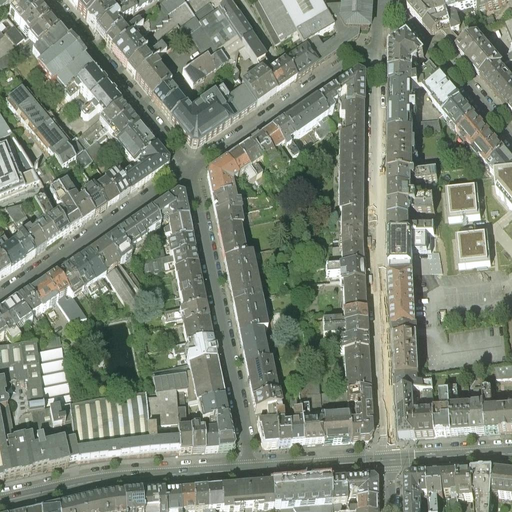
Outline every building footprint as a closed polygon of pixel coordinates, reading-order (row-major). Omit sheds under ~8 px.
[(24,0),(0,0),(0,11),(4,17),(10,12),(24,0)] [(40,8),(33,0),(24,0),(10,12),(20,24),(30,15),(40,8)] [(70,0),(76,9),(86,1),(87,0),(70,0)] [(101,0),(87,0),(86,1),(76,9),(86,20),(96,12),(104,6),(100,1),(101,0)] [(123,0),(109,11),(104,6),(96,12),(86,20),(95,31),(104,24),(115,14),(136,3),(133,0),(123,0)] [(140,0),(136,3),(115,14),(104,24),(95,31),(105,42),(113,35),(121,28),(117,21),(137,11),(141,17),(156,7),(160,4),(167,0),(140,0)] [(167,0),(160,4),(169,15),(185,3),(183,0),(167,0)] [(324,9),(319,0),(261,0),(253,4),(275,47),(298,34),(306,48),(334,30),(324,9)] [(339,0),(340,8),(324,9),(334,30),(306,48),(318,67),(339,54),(359,40),(359,37),(358,34),(369,35),(371,0),(339,0)] [(450,26),(441,0),(430,0),(409,7),(408,9),(408,11),(431,38),(440,31),(450,26)] [(453,14),(459,12),(455,0),(441,0),(450,26),(452,33),(460,30),(456,17),(453,16),(453,14)] [(475,0),(455,0),(459,12),(460,13),(478,8),(475,0)] [(475,0),(478,8),(479,13),(507,5),(506,1),(509,0),(475,0)] [(265,60),(230,3),(199,23),(202,28),(189,37),(205,60),(183,74),(193,90),(228,67),(233,81),(235,84),(239,82),(239,74),(235,69),(238,53),(245,49),(257,66),(265,60)] [(158,13),(143,26),(137,31),(142,37),(169,15),(160,4),(156,7),(158,13)] [(50,20),(40,8),(30,15),(20,24),(30,36),(40,28),(50,20)] [(187,39),(189,37),(202,28),(199,23),(195,17),(179,28),(187,39)] [(493,18),(482,22),(486,34),(497,29),(493,18)] [(59,31),(50,20),(40,28),(30,36),(29,37),(33,42),(29,45),(22,50),(27,56),(32,53),(32,54),(38,49),(50,39),(59,31)] [(113,35),(105,42),(112,51),(121,44),(131,35),(137,31),(143,26),(138,20),(124,32),(121,28),(113,35)] [(450,26),(440,31),(457,50),(463,45),(452,34),(452,33),(450,26)] [(13,27),(5,33),(16,46),(24,39),(13,27)] [(76,86),(93,72),(76,52),(59,31),(50,39),(38,49),(32,54),(42,65),(37,69),(52,87),(56,83),(66,94),(76,86)] [(135,61),(145,53),(131,35),(121,44),(112,51),(127,68),(135,61)] [(467,64),(480,79),(486,74),(499,68),(502,67),(499,63),(476,37),(467,41),(463,45),(457,50),(467,64)] [(511,44),(509,37),(506,38),(510,47),(511,46),(511,48),(508,57),(499,63),(502,67),(506,66),(511,63),(511,44)] [(401,44),(390,51),(390,76),(413,76),(413,72),(413,70),(418,66),(417,65),(424,59),(408,40),(401,44)] [(143,73),(155,63),(167,53),(161,46),(148,57),(145,53),(135,61),(127,68),(135,79),(143,73)] [(283,63),(296,82),(318,67),(306,48),(283,63)] [(7,55),(0,59),(0,72),(27,56),(22,50),(8,57),(7,55)] [(143,73),(135,79),(152,100),(161,94),(169,87),(172,86),(155,63),(143,73)] [(296,82),(283,63),(264,76),(277,96),(296,82)] [(427,88),(440,77),(430,67),(420,75),(413,76),(413,82),(418,82),(418,89),(427,88)] [(494,94),(509,113),(511,110),(511,83),(499,68),(486,74),(480,79),(494,94)] [(89,102),(106,88),(99,80),(93,72),(76,86),(89,102)] [(277,96),(264,76),(262,72),(256,75),(240,86),(243,90),(255,109),(273,98),(277,96)] [(345,107),(362,107),(362,78),(356,74),(331,91),(337,100),(343,96),(345,98),(345,107)] [(413,76),(390,76),(390,90),(413,90),(418,89),(418,82),(413,82),(413,76)] [(432,104),(442,116),(460,101),(440,77),(427,88),(424,91),(434,103),(432,104)] [(170,105),(178,98),(169,87),(161,94),(152,100),(161,112),(170,105)] [(106,88),(89,102),(93,108),(91,110),(90,108),(80,116),(84,120),(88,120),(98,112),(100,115),(103,119),(120,105),(117,102),(110,93),(106,88)] [(54,159),(66,149),(68,148),(41,115),(44,113),(38,105),(35,107),(21,90),(5,103),(52,160),(54,159)] [(255,109),(243,90),(226,101),(224,97),(222,94),(215,97),(232,124),(255,109)] [(390,90),(390,135),(413,135),(413,125),(413,115),(416,115),(416,97),(413,97),(413,90),(390,90)] [(315,102),(326,118),(332,114),(332,113),(330,110),(335,107),(335,105),(334,103),(338,101),(337,100),(331,91),(315,102)] [(232,124),(215,97),(190,115),(186,108),(178,115),(169,121),(192,149),(197,150),(232,124)] [(170,105),(161,112),(169,121),(178,115),(186,108),(178,98),(170,105)] [(442,116),(457,133),(475,119),(460,101),(442,116)] [(294,141),(311,129),(319,141),(333,132),(326,118),(315,102),(283,124),(294,141)] [(120,105),(103,119),(99,122),(102,126),(106,130),(108,133),(129,116),(120,105)] [(344,137),(361,137),(362,107),(345,107),(343,107),(339,111),(339,118),(344,118),(344,137)] [(116,144),(137,127),(129,116),(108,133),(116,144)] [(0,141),(11,137),(0,119),(0,141)] [(457,133),(472,151),(489,136),(475,119),(457,133)] [(68,148),(66,149),(74,161),(85,152),(108,133),(106,130),(103,132),(100,128),(102,126),(99,122),(68,148)] [(413,135),(441,133),(438,123),(413,125),(413,135)] [(271,132),(283,150),(291,162),(297,157),(291,147),(289,148),(287,146),(294,141),(283,124),(271,132)] [(134,166),(139,162),(155,148),(137,127),(116,144),(115,144),(134,166)] [(260,140),(282,173),(289,168),(280,155),(278,156),(277,154),(283,150),(271,132),(260,140)] [(389,175),(412,175),(412,157),(415,157),(415,145),(413,145),(413,135),(390,135),(389,175)] [(487,168),(504,153),(489,136),(472,151),(486,168),(487,168)] [(340,167),(361,167),(361,137),(344,137),(340,137),(340,143),(339,143),(339,162),(340,162),(340,167)] [(260,140),(248,147),(260,165),(264,171),(269,168),(276,177),(282,173),(260,140)] [(0,199),(25,190),(7,146),(0,149),(0,199)] [(248,147),(237,155),(255,182),(261,178),(256,171),(255,172),(253,170),(260,165),(248,147)] [(121,180),(130,194),(149,181),(167,168),(168,164),(155,148),(139,162),(142,165),(136,169),(139,173),(131,178),(129,174),(127,176),(121,180)] [(74,161),(66,149),(54,159),(62,171),(75,162),(74,161)] [(511,175),(511,162),(504,153),(487,168),(486,168),(495,178),(511,175)] [(237,155),(225,163),(238,181),(244,176),(246,178),(245,179),(250,186),(255,182),(237,155)] [(117,162),(111,167),(121,180),(127,176),(122,168),(121,168),(117,162)] [(212,201),(233,197),(231,187),(232,185),(238,181),(225,163),(209,174),(207,179),(212,201)] [(104,181),(106,183),(118,202),(130,194),(121,180),(111,167),(111,166),(105,170),(109,178),(104,181)] [(340,197),(361,197),(361,167),(340,167),(340,173),(338,173),(338,191),(340,191),(340,197)] [(389,175),(389,191),(411,191),(411,181),(414,181),(414,183),(415,184),(437,182),(437,173),(412,175),(389,175)] [(511,175),(495,178),(496,193),(511,212),(511,175)] [(106,183),(94,191),(107,209),(118,202),(106,183)] [(65,184),(57,189),(81,227),(94,218),(82,201),(77,204),(76,201),(76,199),(74,196),(74,197),(70,191),(65,184)] [(464,190),(445,192),(449,224),(480,220),(479,205),(477,189),(473,189),(473,187),(463,188),(464,190)] [(64,230),(68,236),(81,227),(57,189),(49,194),(53,201),(53,202),(57,207),(56,208),(58,210),(60,211),(62,214),(57,218),(58,219),(64,230)] [(82,196),(80,198),(82,201),(94,218),(96,217),(102,213),(107,209),(94,191),(93,189),(82,196)] [(389,202),(389,206),(433,206),(433,198),(416,198),(416,197),(411,197),(411,191),(389,191),(389,202)] [(168,224),(187,221),(182,197),(177,196),(151,213),(157,222),(157,223),(164,218),(168,224)] [(215,219),(239,214),(240,214),(238,204),(234,205),(233,197),(212,201),(215,219)] [(341,214),(341,230),(360,229),(361,197),(340,197),(338,197),(338,214),(341,214)] [(44,224),(56,244),(68,236),(64,230),(58,219),(50,223),(49,222),(51,219),(42,204),(33,206),(44,224)] [(389,211),(388,221),(409,221),(409,212),(412,212),(412,214),(434,214),(433,206),(389,206),(389,211)] [(16,232),(27,224),(18,210),(3,213),(12,225),(16,232)] [(151,213),(116,237),(127,254),(146,242),(146,239),(160,230),(157,223),(157,222),(151,213)] [(215,219),(218,233),(239,228),(242,228),(239,214),(215,219)] [(168,230),(168,231),(169,236),(171,244),(191,240),(187,221),(168,224),(168,230)] [(388,221),(389,236),(434,236),(434,229),(409,229),(409,221),(388,221)] [(41,230),(34,234),(45,251),(56,244),(44,224),(39,227),(41,230)] [(12,248),(24,266),(34,259),(21,238),(16,232),(12,225),(5,229),(16,245),(12,248)] [(224,261),(244,257),(240,235),(239,235),(238,229),(239,229),(239,228),(218,233),(224,261)] [(341,230),(341,249),(360,248),(360,229),(341,230)] [(21,238),(34,259),(45,251),(34,234),(33,233),(28,237),(26,235),(21,238)] [(487,235),(456,238),(459,270),(477,268),(477,270),(487,269),(487,267),(490,267),(489,252),(487,235)] [(389,236),(390,277),(412,275),(412,269),(412,252),(434,252),(434,236),(389,236)] [(116,237),(104,245),(119,266),(130,258),(127,254),(116,237)] [(171,244),(167,245),(170,258),(172,257),(194,253),(191,240),(171,244)] [(104,245),(89,255),(104,276),(119,266),(104,245)] [(161,247),(155,250),(158,254),(159,260),(164,259),(161,247)] [(0,251),(0,261),(9,276),(24,266),(12,248),(2,255),(0,251)] [(341,249),(342,268),(361,267),(360,248),(341,249)] [(172,257),(173,263),(174,271),(196,267),(194,253),(172,257)] [(89,255),(78,263),(97,292),(102,298),(109,294),(100,282),(105,278),(104,276),(89,255)] [(226,275),(253,269),(251,256),(244,257),(224,261),(226,275)] [(143,278),(164,273),(162,265),(173,263),(172,257),(170,258),(164,259),(159,260),(135,265),(143,278)] [(0,261),(0,282),(9,276),(0,261)] [(78,263),(67,271),(81,291),(85,288),(90,296),(97,292),(78,263)] [(196,267),(174,271),(176,279),(179,291),(178,291),(180,298),(202,294),(196,267)] [(342,284),(362,283),(361,267),(342,268),(325,269),(325,277),(339,276),(339,284),(342,284)] [(229,290),(257,284),(254,269),(253,269),(226,275),(229,290)] [(67,271),(56,278),(68,296),(70,300),(81,292),(81,291),(67,271)] [(137,309),(113,273),(105,279),(111,288),(128,313),(138,311),(137,309)] [(393,329),(414,328),(415,327),(412,275),(390,277),(391,301),(393,329)] [(56,278),(44,286),(57,306),(69,325),(84,322),(71,301),(66,304),(63,300),(68,296),(56,278)] [(344,315),(364,314),(362,283),(342,284),(344,315)] [(233,305),(260,300),(257,284),(229,290),(233,305)] [(41,288),(28,296),(40,314),(43,319),(44,321),(51,318),(50,317),(47,316),(46,316),(44,314),(54,307),(57,306),(44,286),(41,288)] [(180,298),(183,312),(205,307),(202,294),(180,298)] [(28,296),(16,305),(22,315),(28,323),(40,314),(28,296)] [(236,321),(263,316),(260,300),(233,305),(236,321)] [(16,305),(0,316),(7,325),(14,335),(19,332),(19,330),(21,328),(24,332),(31,327),(28,323),(22,315),(16,305)] [(185,325),(207,321),(205,307),(183,312),(165,315),(166,323),(182,320),(181,318),(184,318),(185,325)] [(322,329),(365,327),(364,314),(344,315),(342,316),(343,323),(340,323),(340,320),(322,321),(322,329)] [(0,316),(0,315),(0,347),(0,344),(4,342),(3,339),(5,338),(12,349),(20,344),(14,335),(7,325),(0,316)] [(239,336),(258,333),(266,331),(263,316),(236,321),(239,336)] [(187,346),(211,341),(207,321),(185,325),(183,326),(186,346),(187,346)] [(344,341),(365,340),(365,327),(322,329),(323,337),(341,336),(341,335),(343,335),(344,341)] [(417,379),(419,379),(416,328),(393,329),(394,356),(396,380),(417,379)] [(239,336),(245,367),(264,364),(258,333),(239,336)] [(343,354),(366,353),(365,340),(344,341),(339,342),(340,355),(343,354)] [(0,483),(3,483),(3,481),(21,477),(26,476),(30,475),(30,474),(48,470),(48,473),(78,466),(107,461),(118,460),(173,456),(179,456),(176,414),(175,394),(183,393),(187,393),(188,407),(194,406),(198,405),(223,400),(217,369),(215,362),(188,367),(151,375),(155,397),(145,398),(97,404),(76,408),(74,401),(69,397),(59,341),(55,342),(45,348),(36,354),(35,348),(2,352),(0,351),(0,483)] [(188,367),(215,362),(211,341),(187,346),(186,346),(172,348),(173,356),(188,353),(189,359),(187,360),(188,367)] [(71,350),(68,352),(72,359),(77,355),(74,350),(71,350)] [(344,367),(367,366),(366,353),(343,354),(344,367)] [(249,387),(274,385),(270,363),(264,364),(245,367),(249,387)] [(347,394),(369,393),(367,366),(344,367),(346,394),(347,394)] [(495,371),(495,382),(511,380),(511,368),(509,369),(495,371)] [(412,393),(432,392),(431,378),(426,379),(426,378),(419,379),(417,379),(396,380),(395,380),(396,394),(412,393)] [(319,397),(319,395),(318,382),(297,383),(299,405),(306,404),(306,398),(319,397)] [(252,402),(277,397),(274,385),(249,387),(252,402)] [(448,395),(451,438),(471,437),(469,410),(454,411),(454,406),(457,406),(456,389),(448,390),(448,395)] [(469,410),(471,437),(485,436),(482,392),(482,389),(474,390),(475,407),(476,409),(469,410)] [(482,392),(485,436),(499,435),(497,413),(491,413),(491,410),(493,410),(491,391),(482,392)] [(432,392),(412,393),(415,440),(435,439),(433,410),(432,392)] [(176,414),(184,413),(183,393),(175,394),(176,414)] [(349,426),(370,425),(369,393),(347,394),(347,404),(348,416),(349,426)] [(396,394),(399,441),(415,440),(412,393),(396,394)] [(346,394),(319,395),(319,397),(319,406),(347,404),(347,394),(346,394)] [(440,409),(433,410),(435,439),(451,438),(448,395),(439,396),(440,409)] [(252,402),(255,414),(266,412),(274,410),(279,409),(277,397),(252,402)] [(511,411),(508,412),(507,397),(496,398),(497,413),(499,435),(501,435),(511,434),(511,411)] [(225,408),(223,400),(198,405),(200,413),(202,423),(209,422),(216,421),(227,419),(225,408)] [(194,406),(188,407),(190,426),(202,423),(200,413),(195,414),(194,406)] [(288,427),(290,449),(302,448),(302,447),(299,409),(299,408),(292,408),(293,426),(288,427)] [(299,409),(302,447),(322,446),(321,423),(312,423),(308,423),(307,408),(299,409)] [(263,424),(257,425),(261,447),(265,450),(269,450),(277,449),(275,414),(274,410),(266,412),(267,424),(263,424)] [(176,414),(179,456),(191,455),(190,431),(184,431),(184,429),(185,427),(184,413),(176,414)] [(275,414),(277,449),(290,449),(288,427),(283,427),(282,413),(275,414)] [(320,418),(321,423),(322,446),(350,445),(349,426),(348,416),(320,418)] [(216,421),(218,453),(231,452),(234,449),(227,419),(216,421)] [(203,433),(205,454),(218,453),(216,421),(209,422),(209,433),(203,433)] [(370,425),(349,426),(350,445),(364,444),(367,444),(371,439),(370,425)] [(190,431),(191,455),(205,454),(203,433),(198,433),(198,431),(190,431)] [(490,511),(492,497),(493,472),(473,475),(474,499),(485,499),(485,503),(481,503),(481,510),(481,511),(490,511)] [(511,474),(493,472),(492,497),(511,499),(511,474)] [(459,503),(474,502),(474,499),(473,475),(457,476),(459,503)] [(457,476),(442,477),(443,497),(452,497),(452,500),(450,503),(450,511),(459,511),(459,503),(457,476)] [(442,477),(428,478),(430,511),(438,511),(438,502),(443,502),(443,497),(442,477)] [(406,511),(430,511),(428,478),(410,479),(406,483),(407,507),(406,511)] [(357,483),(346,484),(347,500),(351,501),(353,500),(354,499),(356,498),(356,504),(377,504),(378,486),(375,484),(373,482),(364,482),(357,483)] [(306,486),(302,486),(303,508),(333,506),(332,484),(306,486)] [(346,484),(332,484),(333,506),(347,505),(347,503),(347,500),(346,484)] [(300,508),(303,508),(302,486),(299,486),(272,488),(274,509),(300,508)] [(227,491),(222,491),(223,511),(222,511),(243,511),(244,511),(251,510),(251,511),(267,511),(274,511),(274,509),(272,488),(264,488),(227,491)] [(222,491),(209,492),(209,511),(213,511),(223,511),(222,491)] [(209,511),(209,492),(194,493),(195,511),(209,511)] [(195,511),(194,493),(181,494),(182,511),(195,511)] [(182,511),(181,494),(165,495),(166,511),(182,511)] [(166,511),(165,495),(141,496),(142,511),(166,511)] [(142,511),(141,496),(124,497),(125,511),(142,511)] [(90,503),(59,510),(59,511),(125,511),(124,497),(90,503)] [(347,503),(347,505),(346,511),(377,511),(377,504),(356,504),(347,503)]
